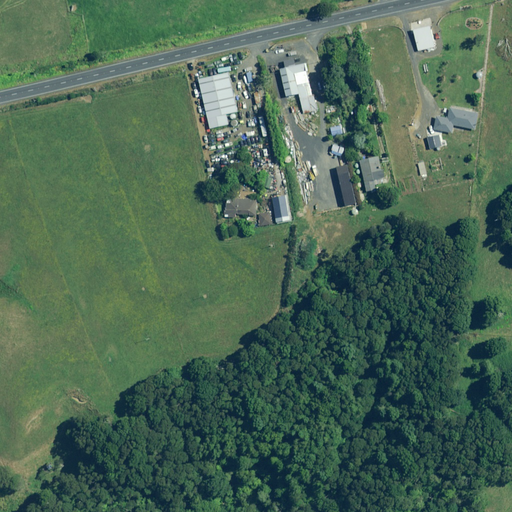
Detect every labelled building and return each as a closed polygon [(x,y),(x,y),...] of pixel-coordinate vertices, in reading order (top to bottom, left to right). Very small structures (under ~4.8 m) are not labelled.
[(436,44),(432,26),(415,29),(419,48),(436,44)] [(300,64),(298,57),(285,60),(287,68),(281,69),(288,97),(300,94),(305,114),(318,111),(315,95),(310,96),(307,83),(298,85),(296,74),(307,72),(305,63),(300,64)] [(239,112),(230,72),(200,79),(211,128),(230,124),(228,114),(239,112)] [(464,110),(451,107),(449,118),(438,116),(435,129),(453,133),(455,125),(477,129),(480,113),(464,110)] [(344,134),(342,126),(332,128),(333,136),(344,134)] [(221,155),(218,143),(214,144),(213,142),(209,143),(211,157),(221,155)] [(383,170),(380,156),(361,160),(368,192),(377,190),(376,185),(383,183),(382,178),(387,177),(385,170),(383,170)] [(290,207),(288,197),(281,199),(283,209),(290,207)] [(258,215),(258,199),(228,199),(227,217),(237,217),(237,215),(258,215)] [(274,224),(272,212),(260,214),(262,226),(274,224)]
